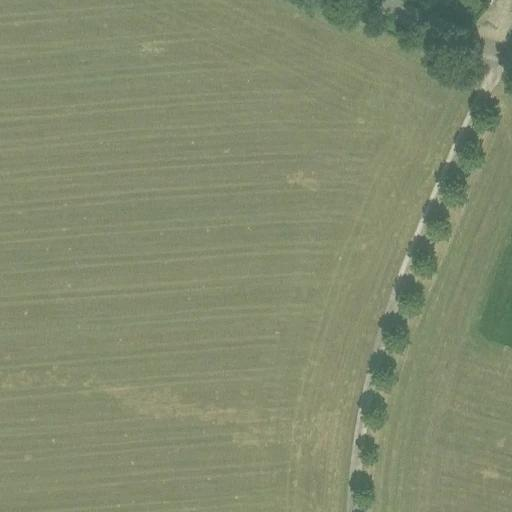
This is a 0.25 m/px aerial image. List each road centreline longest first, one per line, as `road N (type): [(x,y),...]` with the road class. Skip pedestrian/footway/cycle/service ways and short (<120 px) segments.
road 1 (unclassified): [(347,511),(342,455),(369,362),(504,55)]
road 2 (tertiary): [(504,55),(359,0)]
